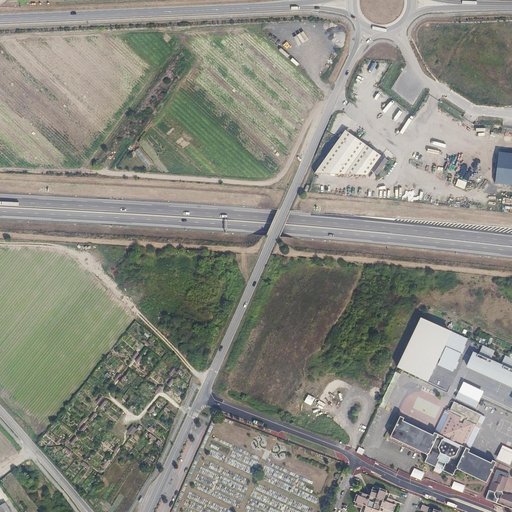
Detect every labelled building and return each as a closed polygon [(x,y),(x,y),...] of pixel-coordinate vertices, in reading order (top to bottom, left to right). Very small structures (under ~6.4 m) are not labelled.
[(305,26),(290,36),(296,44),(310,34),(305,26)] [(352,131),(358,133),(360,127),(354,125),(352,131)] [(345,174),(366,145),(346,131),(317,172),(345,174)] [(378,175),(388,160),(366,145),(345,174),(368,176),(372,171),(378,175)] [(511,152),(498,151),(495,182),(511,183),(511,152)] [(454,185),(464,189),(466,182),(457,178),(454,185)] [(454,364),(464,342),(429,326),(419,321),(408,343),(431,353),(454,364)] [(415,389),(431,353),(408,343),(392,379),(415,389)] [(481,347),(478,354),(490,359),(493,353),(481,347)] [(473,352),(466,367),(511,386),(511,368),(500,364),(490,359),(478,354),(473,352)] [(511,360),(503,357),(500,364),(511,368),(511,360)] [(462,386),(456,398),(476,407),(482,395),(462,386)] [(101,399),(97,404),(102,407),(105,403),(101,399)] [(470,449),(463,446),(471,431),(477,434),(478,430),(480,427),(476,425),(481,415),(454,402),(449,412),(451,413),(441,435),(434,432),(433,435),(408,423),(403,421),(404,418),(400,416),(390,437),(426,454),(427,457),(425,462),(435,467),(437,462),(444,465),(442,470),(453,475),(455,470),(458,469),(486,482),(490,474),(491,472),(496,461),(492,460),(491,463),(468,452),(470,449)] [(441,435),(451,413),(449,412),(445,409),(434,432),(441,435)] [(480,427),(485,417),(481,415),(476,425),(480,427)] [(128,431),(133,435),(138,428),(133,425),(128,431)] [(470,449),(477,434),(471,431),(463,446),(470,449)] [(362,455),(364,449),(358,447),(355,452),(362,455)] [(416,468),(412,476),(421,480),(425,473),(416,468)] [(511,508),(511,495),(509,494),(509,495),(504,493),(503,495),(502,494),(500,491),(502,490),(506,480),(507,478),(499,474),(495,482),(494,482),(492,481),(488,489),(495,492),(494,494),(496,498),(497,498),(496,502),(511,508)] [(361,507),(359,511),(378,511),(379,510),(383,511),(390,511),(395,501),(387,498),(389,494),(373,487),(370,495),(359,491),(354,505),(361,507)] [(10,511),(6,504),(5,503),(0,505),(0,511),(10,511)]
